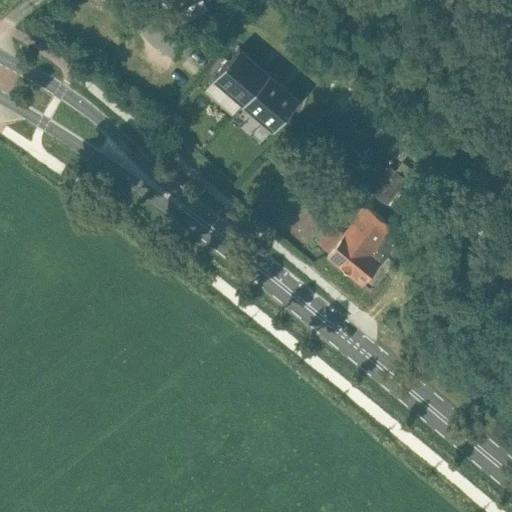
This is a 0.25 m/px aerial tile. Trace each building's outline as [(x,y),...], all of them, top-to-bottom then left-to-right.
[(228,60),(213,77),(214,78),(215,78),(216,79),(222,84),(234,94),(240,100),(242,101),(244,103),(243,103),(244,104),(271,73),(270,72),(270,73),(268,71),(241,48),(241,47),(240,46),(228,60)] [(271,73),(244,104),(245,104),(273,129),(274,130),(301,99),(300,98),(271,73)] [(342,97),(351,78),(342,74),(333,92),(342,97)] [(436,137),(443,147),(450,143),(442,132),(436,137)] [(438,165),(425,137),(409,144),(421,172),(438,165)] [(439,164),(440,163),(449,160),(447,154),(446,152),(436,156),(439,164)] [(402,160),(395,170),(409,180),(416,171),(402,160)] [(396,203),(404,193),(400,191),(409,180),(388,164),(369,189),(393,207),(396,203)] [(367,205),(328,254),(363,283),(383,257),(396,241),(387,234),(393,226),(367,205)] [(443,310),(431,300),(419,313),(421,315),(430,324),(431,322),(443,310)]
